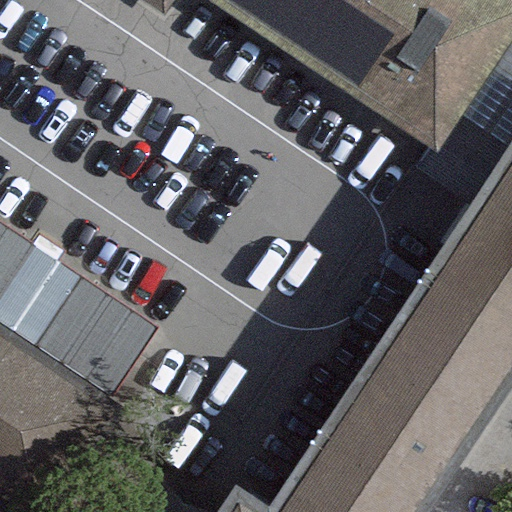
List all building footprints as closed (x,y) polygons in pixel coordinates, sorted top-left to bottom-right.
[(229,0),(446,138),(511,34),(511,0),(147,0),(168,13),(176,0),(229,0)] [(511,149),(496,173),(270,511),(255,511),(226,493),(214,511),(410,511),(511,356),(511,149)] [(0,325),(106,395),(157,317),(0,215),(0,325)] [(118,457),(143,419),(0,326),(0,500),(18,511),(81,511),(89,502),(118,457)] [(158,511),(118,457),(89,502),(96,511),(158,511)]
